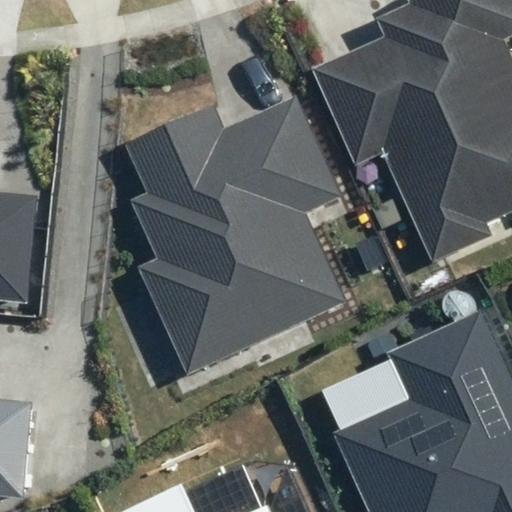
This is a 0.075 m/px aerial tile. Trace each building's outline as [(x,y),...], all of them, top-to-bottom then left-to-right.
[(511,59),(502,37),(511,33),(511,0),(404,0),(406,2),(374,16),(383,36),(311,68),(355,165),(382,153),(431,262),(492,235),(486,222),(511,210),(511,59)] [(158,259),(141,267),(189,371),(346,299),(306,212),(344,195),(297,93),(225,126),(214,104),(125,145),(146,192),(130,199),(158,259)] [(0,300),(28,303),(38,195),(0,191),(0,300)] [(339,429),(334,431),(369,511),(511,511),(511,383),(479,310),(386,351),(389,360),(321,390),(339,429)] [(0,493),(22,495),(32,401),(0,397),(0,493)] [(253,511),(194,511),(182,485),(121,511),(269,511),(267,506),(253,511)]
